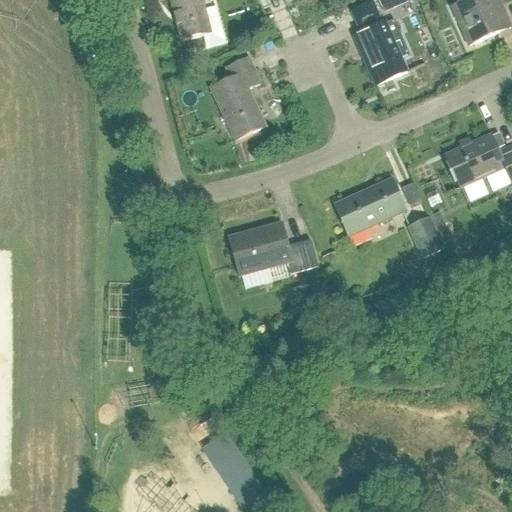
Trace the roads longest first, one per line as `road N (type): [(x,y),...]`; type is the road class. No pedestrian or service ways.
road 1 (residential): [(356,144),(290,172),(178,199),(126,0)]
road 2 (track): [(323,511),(221,358),(178,199)]
road 3 (residential): [(356,144),(511,75)]
